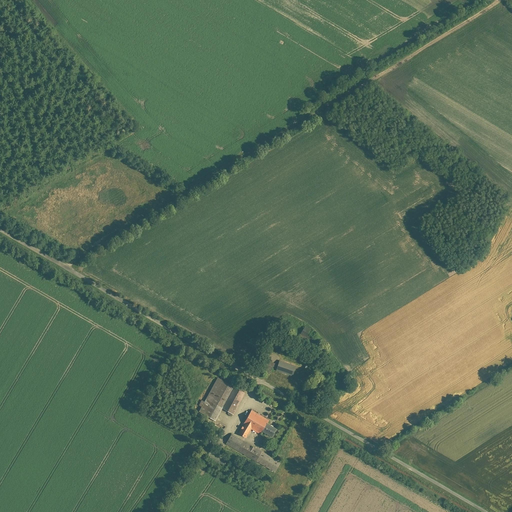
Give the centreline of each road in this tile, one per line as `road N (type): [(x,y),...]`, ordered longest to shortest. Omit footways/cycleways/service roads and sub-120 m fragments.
road 1 (track): [(61,261),(493,0)]
road 2 (track): [(0,226),(259,378)]
road 3 (track): [(259,378),(487,511)]
road 4 (track): [(158,511),(202,450),(224,440),(259,378)]
